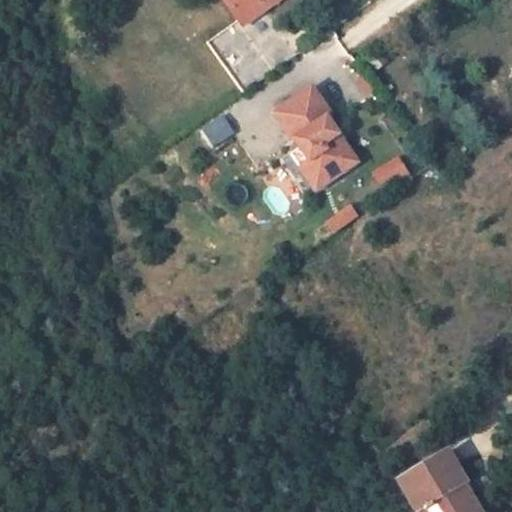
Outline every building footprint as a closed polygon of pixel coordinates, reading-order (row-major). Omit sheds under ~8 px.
[(222,0),(237,21),(261,4),(265,10),(279,0),(222,0)] [(261,4),(237,21),(242,27),(265,10),(261,4)] [(337,175),(355,163),(325,119),(329,116),(310,88),(273,113),(292,141),(294,140),(299,148),(315,171),(328,162),(337,175)] [(315,171),(299,148),(290,154),(315,190),(337,175),(328,162),(315,171)] [(406,175),(396,160),(374,174),(384,189),(406,175)] [(355,217),(348,207),(327,222),(334,232),(355,217)] [(467,480),(453,449),(398,473),(415,507),(424,503),(427,511),(477,511),(464,481),(467,480)]
